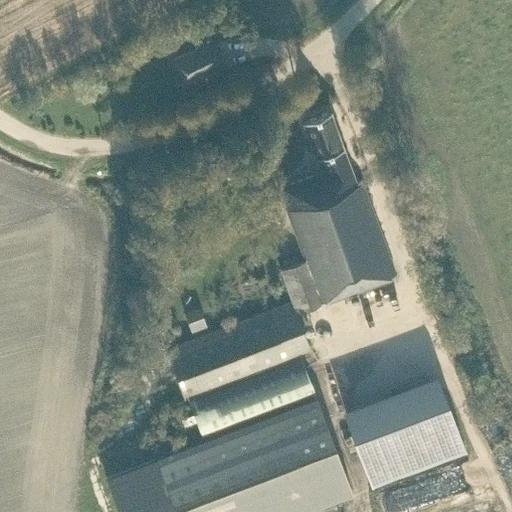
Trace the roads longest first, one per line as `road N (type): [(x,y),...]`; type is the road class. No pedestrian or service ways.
road 1 (unclassified): [(327,49),(511,505)]
road 2 (unclassified): [(0,122),(47,151),(84,153),(160,136),(327,49)]
